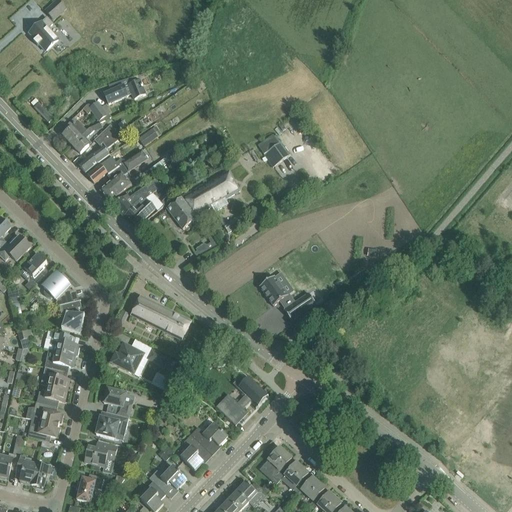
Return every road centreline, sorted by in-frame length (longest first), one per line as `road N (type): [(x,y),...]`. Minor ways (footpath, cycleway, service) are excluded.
road 1 (secondary): [(305,379),(189,293),(0,106)]
road 2 (residential): [(0,195),(96,298),(56,498),(0,487)]
road 3 (secondary): [(431,470),(305,379)]
road 4 (residential): [(377,511),(271,418)]
road 5 (tertiary): [(182,511),(271,418)]
